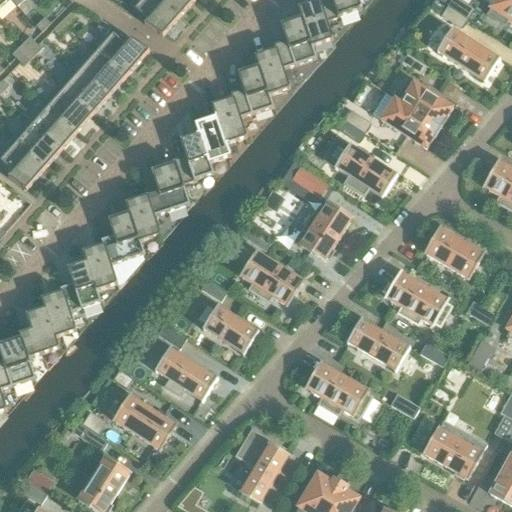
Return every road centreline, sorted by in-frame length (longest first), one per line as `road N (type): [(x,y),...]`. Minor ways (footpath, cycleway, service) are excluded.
road 1 (residential): [(0,310),(200,84)]
road 2 (residential): [(252,395),(435,193)]
road 3 (residential): [(252,395),(460,511)]
road 4 (residential): [(154,511),(252,395)]
road 5 (residential): [(84,0),(200,84)]
